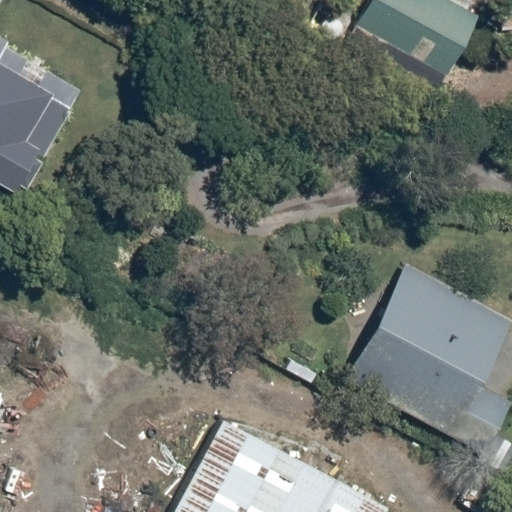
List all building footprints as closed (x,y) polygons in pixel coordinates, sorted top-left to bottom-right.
[(474,15),(445,0),(364,0),(339,48),(432,98),(474,15)] [(0,190),(14,199),(75,91),(0,44),(0,190)] [(509,320),(403,262),(340,375),(478,453),(504,399),(473,382),(509,320)] [(96,307),(25,268),(7,299),(79,338),(96,307)] [(165,511),(374,511),(378,506),(216,420),(165,511)]
